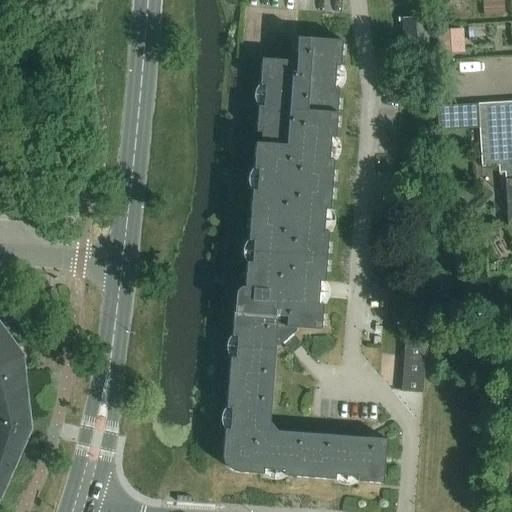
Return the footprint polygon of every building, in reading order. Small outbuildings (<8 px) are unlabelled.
[(505,13),(503,0),(483,0),(484,14),(505,13)] [(428,16),(402,18),(405,53),(430,51),(428,16)] [(437,29),(438,53),(466,51),(464,27),(437,29)] [(236,290),(236,294),(223,454),(223,456),(223,457),(224,458),(224,460),(224,461),(225,463),(226,464),(227,466),(228,467),(230,468),(232,470),(235,471),(237,472),(238,472),(383,483),(387,438),(368,437),(278,431),(270,421),(276,345),(280,346),(296,331),(297,328),(321,329),(343,40),(298,37),(296,61),(262,58),(245,286),(242,286),(239,288),(236,290)] [(428,71),(428,61),(413,62),(414,72),(428,71)] [(511,101),(478,103),(478,104),(479,128),(481,166),(499,165),(499,172),(505,171),(508,224),(511,224),(511,101)] [(452,129),(451,105),(437,106),(438,130),(452,129)] [(25,419),(31,419),(25,365),(18,362),(14,352),(17,345),(0,321),(0,489),(5,488),(27,439),(22,437),(25,419)] [(420,392),(423,345),(403,343),(399,391),(420,392)]
